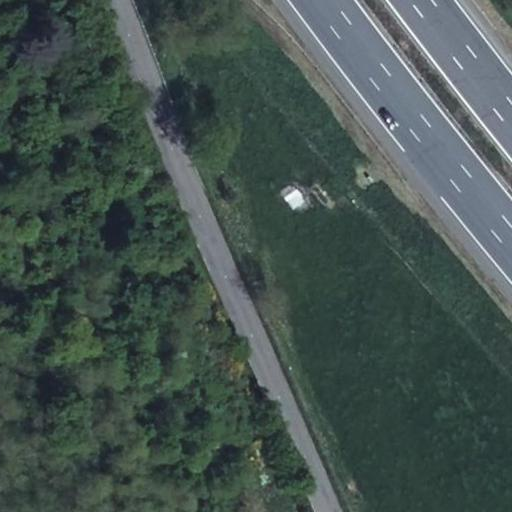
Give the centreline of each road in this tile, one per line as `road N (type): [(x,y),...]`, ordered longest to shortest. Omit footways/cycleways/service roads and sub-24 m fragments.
road 1 (secondary): [(115,0),(328,511)]
road 2 (motorway): [(325,0),(511,239)]
road 3 (motorway): [(511,115),(420,0)]
